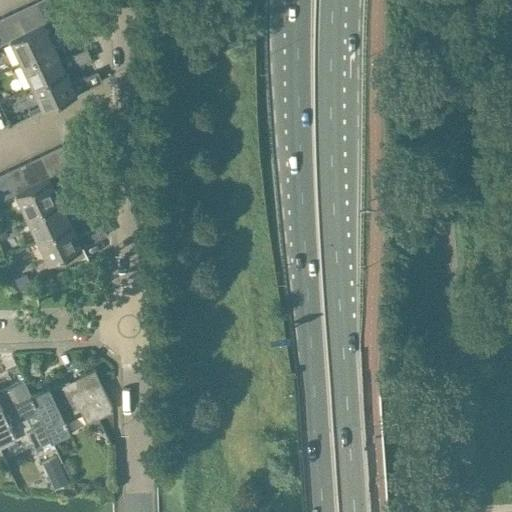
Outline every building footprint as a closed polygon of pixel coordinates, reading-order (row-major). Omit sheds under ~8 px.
[(36,0),(25,6),(35,27),(44,23),(46,22),(36,0)] [(50,0),(36,0),(46,22),(58,16),(50,0)] [(64,0),(50,0),(58,16),(70,11),(64,0)] [(25,6),(14,11),(24,32),(35,27),(25,6)] [(14,11),(2,16),(12,38),(24,32),(14,11)] [(0,17),(0,40),(1,43),(11,39),(11,38),(12,38),(2,16),(0,17)] [(11,38),(11,39),(22,62),(55,47),(81,35),(76,24),(50,36),(44,23),(35,27),(24,32),(12,38),(11,38)] [(55,47),(22,62),(33,84),(66,69),(91,57),(87,47),(61,59),(55,47)] [(66,69),(33,84),(43,108),(58,101),(77,92),(102,80),(97,70),(72,82),(66,69)] [(64,143),(53,148),(63,170),(75,164),(64,143)] [(53,148),(42,154),(52,175),(63,170),(53,148)] [(42,154),(30,159),(40,180),(49,176),(52,175),(42,154)] [(30,159),(19,164),(29,186),(40,180),(30,159)] [(19,164),(6,170),(16,192),(29,186),(19,164)] [(0,173),(0,183),(6,197),(16,192),(6,170),(0,173)] [(16,192),(27,215),(60,199),(60,200),(86,188),(81,177),(55,189),(49,176),(40,180),(29,186),(16,192)] [(60,199),(27,215),(38,238),(71,222),(71,223),(96,211),(91,200),(66,212),(60,200),(60,199)] [(71,222),(38,238),(49,261),(64,254),(82,246),(82,245),(107,233),(102,223),(77,235),(71,223),(71,222)] [(38,410),(51,438),(71,429),(66,420),(82,413),(86,422),(113,410),(111,406),(112,405),(95,368),(51,388),(49,384),(31,392),(30,393),(38,410)] [(29,429),(36,445),(51,438),(38,410),(30,393),(31,392),(24,378),(0,389),(0,439),(15,432),(11,423),(27,415),(33,428),(29,429)]
